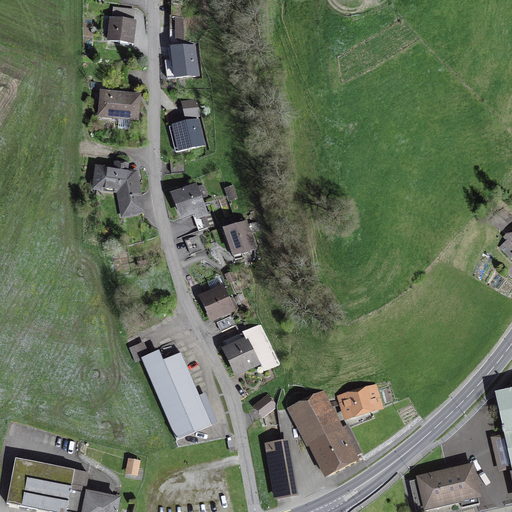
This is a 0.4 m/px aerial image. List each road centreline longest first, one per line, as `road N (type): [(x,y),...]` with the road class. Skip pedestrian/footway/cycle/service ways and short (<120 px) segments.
road 1 (residential): [(255,511),(239,419),(172,259),(150,161),(151,0)]
road 2 (primary): [(321,510),(422,440),(511,343)]
